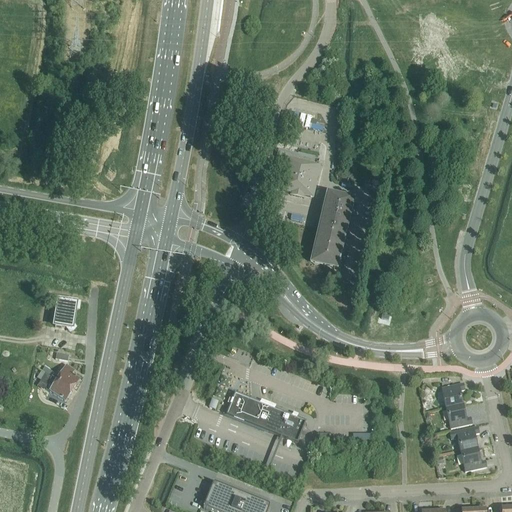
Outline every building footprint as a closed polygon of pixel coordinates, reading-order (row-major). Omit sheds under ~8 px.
[(27,0),(24,15),(35,18),(39,3),(27,0)] [(279,151),(274,173),(280,174),(276,190),(294,194),(293,197),(300,199),(301,196),(313,199),(321,167),(297,161),(298,156),(279,151)] [(365,191),(380,192),(381,181),(366,179),(365,191)] [(325,201),(323,208),(326,209),(314,262),(336,267),(350,206),(325,201)] [(78,310),(79,304),(68,302),(67,304),(58,303),(57,311),(54,311),(53,319),(56,319),(54,328),(68,330),(70,333),(72,331),(75,329),(73,326),(75,310),(78,310)] [(56,378),(54,380),(72,392),(79,381),(72,376),(74,372),(66,367),(58,380),(56,378)] [(44,368),(41,372),(45,375),(52,379),(54,380),(56,378),(57,376),(54,375),(44,368)] [(45,375),(40,382),(47,386),(48,385),(49,383),(52,379),(45,375)] [(49,383),(48,385),(53,388),(50,393),(65,403),(72,392),(54,380),(52,379),(49,383)] [(441,390),(446,411),(462,407),(460,393),(464,392),(463,386),(441,390)] [(282,439),(297,445),(299,441),(305,426),(306,423),(297,419),(296,419),(297,417),(293,416),(292,418),(291,417),(274,411),(274,410),(275,408),(261,403),(260,405),(247,400),(235,395),(226,417),(238,422),(282,439)] [(450,431),(472,426),(470,420),(465,421),(462,407),(446,411),(450,431)] [(479,435),(477,429),(449,435),(451,441),(457,440),(460,454),(477,450),(474,436),(479,435)] [(320,435),(319,444),(333,445),(333,435),(322,435),(320,435)] [(352,445),(372,445),(372,436),(363,436),(352,436),(352,445)] [(465,474),(486,469),(485,463),(480,464),(477,450),(460,454),(465,474)] [(443,458),(435,460),(437,466),(444,465),(443,458)] [(208,511),(268,511),(270,507),(213,485),(203,510),(208,511)]
